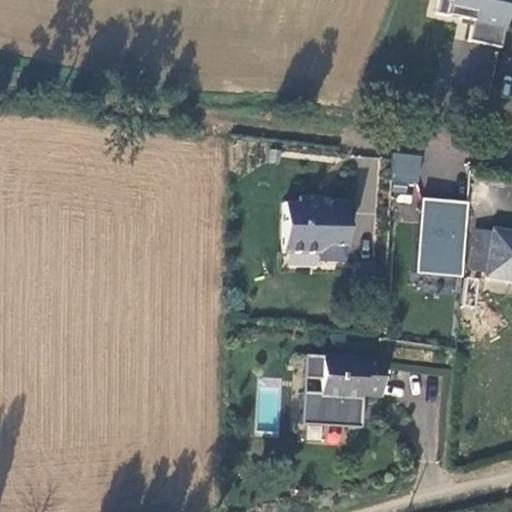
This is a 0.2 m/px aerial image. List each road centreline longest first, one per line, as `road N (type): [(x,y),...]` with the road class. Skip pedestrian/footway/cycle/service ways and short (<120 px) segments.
road 1 (unclassified): [(328,139),(511,160)]
road 2 (unclassified): [(392,511),(511,478)]
